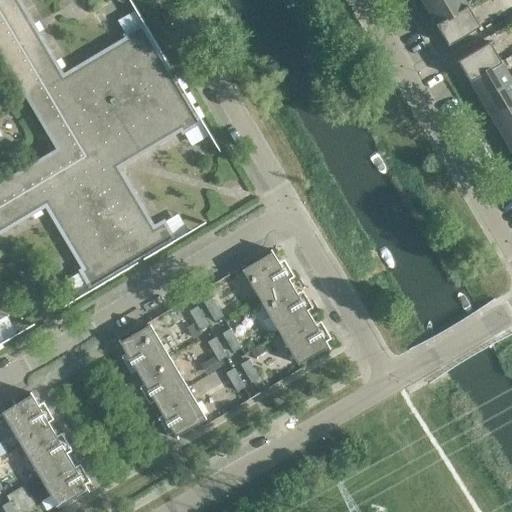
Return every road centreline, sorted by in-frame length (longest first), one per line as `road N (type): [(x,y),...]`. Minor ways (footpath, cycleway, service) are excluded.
road 1 (residential): [(0,387),(294,215)]
road 2 (residential): [(511,257),(360,0)]
road 3 (residential): [(294,215),(165,0)]
road 4 (unclassified): [(178,511),(391,382)]
road 5 (residential): [(391,382),(294,215)]
road 6 (unclassified): [(391,382),(511,314)]
